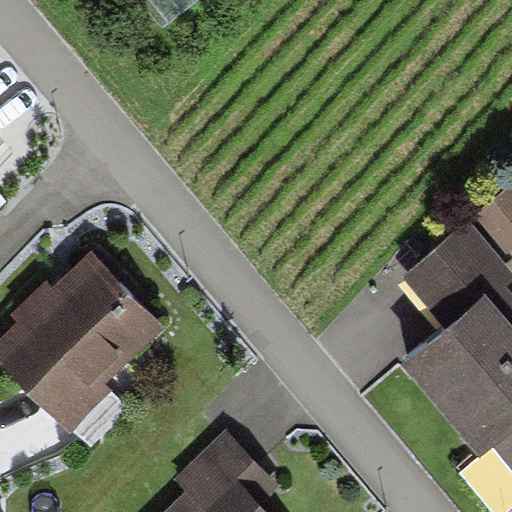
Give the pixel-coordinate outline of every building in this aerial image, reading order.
[(146,0),(167,26),(199,0),(146,0)] [(511,185),(477,212),(508,251),(511,248),(511,185)] [(408,278),(449,328),(406,363),(481,455),(495,443),(511,463),(511,294),(508,289),(511,286),(511,275),(472,226),(408,278)] [(18,311),(0,328),(0,345),(70,420),(109,383),(103,376),(164,319),(92,242),(57,275),(51,269),(13,306),(18,311)] [(190,483),(159,511),(286,511),(267,491),(279,480),(230,427),(181,473),(190,483)]
